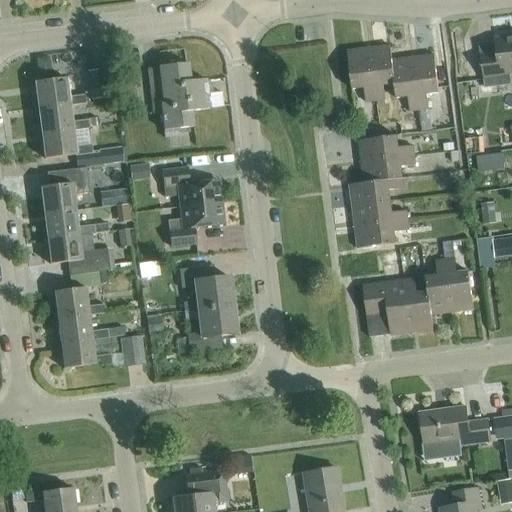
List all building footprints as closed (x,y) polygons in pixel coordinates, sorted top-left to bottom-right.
[(510,74),(511,74),(511,37),(494,39),(495,51),(480,53),(485,88),(511,85),(510,74)] [(390,47),(369,50),(376,101),(385,100),(383,85),(394,84),(396,84),(392,61),(390,47)] [(376,101),(369,50),(347,53),(352,90),(364,88),(366,103),(376,101)] [(434,56),(413,59),(420,110),(429,109),(427,96),(439,94),(434,56)] [(396,99),(408,97),(410,112),(420,110),(413,59),(392,61),(396,84),(394,84),(396,99)] [(191,112),(209,110),(206,81),(190,83),(188,65),(149,71),(154,114),(162,113),(164,132),(193,128),(191,112)] [(110,98),(106,71),(89,73),(93,100),(110,98)] [(36,82),(39,108),(69,105),(69,106),(86,104),(85,96),(68,98),(66,79),(36,82)] [(69,105),(39,108),(42,133),(72,130),(72,131),(89,129),(88,121),(71,123),(69,106),(69,105)] [(74,148),(72,131),(72,130),(42,133),(45,159),(75,155),(75,156),(92,154),(91,146),(74,148)] [(362,163),(414,157),(413,147),(398,149),(397,137),(360,142),(362,163)] [(467,153),(485,151),(483,137),(465,138),(467,153)] [(102,165),(123,163),(121,147),(100,150),(101,153),(92,154),(75,156),(76,168),(85,167),(86,167),(102,165)] [(458,152),(450,153),(451,163),(459,162),(458,152)] [(480,171),(505,167),(503,153),(478,157),(480,171)] [(362,163),(365,183),(403,179),(401,168),(416,166),(414,157),(362,163)] [(147,165),(129,167),(131,182),(149,180),(147,165)] [(42,188),(45,213),(74,210),(72,193),(88,191),(86,167),(85,167),(76,168),(47,171),(49,187),(42,188)] [(179,197),(180,208),(219,203),(217,181),(188,184),(186,169),(161,172),(164,199),(179,197)] [(403,179),(365,183),(351,185),(354,207),(392,202),(390,192),(404,190),(403,179)] [(124,219),(136,219),(134,188),(108,190),(109,204),(122,203),(124,219)] [(357,228),(408,221),(407,212),(393,214),(392,202),(354,207),(357,228)] [(173,247),(195,244),(193,228),(222,225),(219,203),(180,208),(181,220),(167,222),(170,247),(173,247)] [(77,228),(75,212),(75,210),(74,210),(45,213),(48,238),(77,235),(78,237),(95,235),(94,227),(77,228)] [(408,221),(357,228),(360,249),(396,244),(395,233),(409,231),(408,221)] [(80,253),(78,237),(77,235),(48,238),(51,265),(68,263),(70,277),(110,272),(108,250),(80,253)] [(508,239),(492,240),(494,255),(510,253),(508,239)] [(454,258),(452,242),(443,243),(445,259),(454,258)] [(380,254),(382,267),(402,265),(401,251),(380,254)] [(468,273),(457,274),(455,259),(445,260),(452,313),(474,310),(468,273)] [(431,316),(452,313),(445,260),(436,261),(438,277),(426,278),(431,316)] [(184,304),(184,311),(232,305),(229,279),(213,280),(210,267),(179,271),(181,290),(193,288),(195,302),(184,304)] [(100,286),(98,274),(70,277),(71,290),(100,286)] [(415,280),(405,281),(412,333),(433,330),(431,316),(428,293),(417,295),(415,280)] [(391,336),(412,333),(405,281),(363,287),(370,338),(391,335),(391,336)] [(88,315),(88,316),(105,314),(103,305),(87,307),(85,289),(54,293),(58,318),(88,315)] [(232,305),(184,311),(186,321),(197,320),(198,333),(187,335),(190,354),(222,350),(220,337),(236,335),(232,305)] [(90,333),(88,316),(88,315),(58,318),(61,343),(91,340),(91,341),(124,337),(123,329),(90,333)] [(144,364),(140,336),(119,339),(123,366),(144,364)] [(91,340),(61,343),(64,370),(111,364),(110,356),(93,358),(91,341),(91,340)] [(466,408),(420,414),(426,456),(461,451),(460,446),(491,442),(488,420),(468,423),(466,408)] [(511,418),(496,420),(498,440),(511,438),(511,418)] [(309,511),(342,511),(336,469),(303,475),(309,511)] [(213,511),(212,502),(221,501),(228,500),(224,472),(184,478),(187,498),(173,500),(174,511),(213,511)] [(511,486),(511,482),(497,484),(499,497),(511,495),(511,486)] [(43,501),(43,511),(75,511),(73,490),(26,496),(25,489),(10,491),(12,502),(26,500),(27,503),(43,501)] [(476,511),(481,510),(478,490),(455,494),(457,506),(440,509),(440,511),(476,511)]
